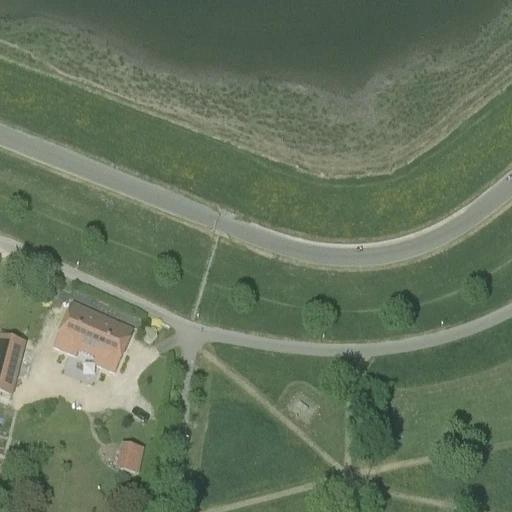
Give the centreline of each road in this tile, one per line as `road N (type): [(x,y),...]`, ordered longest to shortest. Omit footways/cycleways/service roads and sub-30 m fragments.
road 1 (unclassified): [(511,194),(462,233),(417,254),(356,265),(220,226),(0,137)]
road 2 (unclassified): [(511,306),(444,338),(376,348),(270,345),(190,330),(0,242)]
